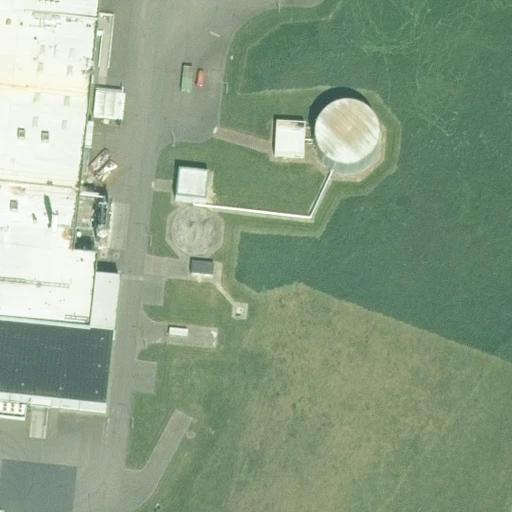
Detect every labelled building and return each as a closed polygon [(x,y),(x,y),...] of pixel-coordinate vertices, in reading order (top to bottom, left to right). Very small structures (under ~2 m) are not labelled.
[(0,0),(0,405),(105,416),(113,342),(89,339),(96,268),(72,265),(100,0),(0,0)] [(104,106),(103,116),(127,119),(128,108),(104,106)] [(313,143),(313,144),(313,145),(313,146),(313,147),(313,148),(314,149),(314,150),(314,151),(314,152),(315,152),(315,153),(315,154),(316,155),(316,156),(317,157),(317,158),(318,158),(318,159),(319,160),(319,161),(320,162),(321,162),(321,163),(322,164),(323,164),(324,165),(325,166),(326,167),(327,167),(328,167),(329,168),(330,169),(331,169),(332,169),(333,170),(334,170),(335,170),(336,170),(337,170),(338,171),(339,171),(340,171),(341,171),(342,171),(343,171),(344,171),(345,170),(346,170),(347,170),(348,170),(349,169),(350,169),(351,169),(352,168),(353,168),(354,167),(355,167),(355,166),(356,166),(357,165),(358,165),(359,164),(360,163),(361,162),(362,161),(363,160),(363,159),(364,158),(365,157),(365,156),(366,155),(366,154),(366,153),(367,152),(367,151),(368,150),(368,149),(368,148),(368,147),(368,146),(368,145),(368,144),(368,143),(368,142),(368,141),(368,140),(368,139),(368,138),(368,137),(368,136),(367,135),(367,134),(367,133),(366,133),(366,132),(366,131),(365,130),(365,129),(364,128),(364,127),(363,127),(363,126),(362,125),(361,124),(360,123),(359,122),(358,121),(357,120),(356,120),(355,119),(354,118),(353,118),(352,118),(351,117),(350,117),(349,117),(348,116),(347,116),(346,116),(345,115),(344,115),(343,115),(342,115),(341,115),(340,115),(339,115),(338,115),(337,115),(336,116),(335,116),(334,116),(333,116),(332,117),(331,117),(330,117),(329,118),(328,118),(327,119),(326,119),(325,120),(324,120),(324,121),(323,122),(322,122),(321,123),(321,124),(320,124),(319,125),(319,126),(318,127),(317,128),(317,129),(316,130),(316,131),(315,132),(315,133),(314,134),(314,135),(314,136),(314,137),(313,138),(313,139),(313,140),(313,141),(313,142),(313,143)] [(303,130),(275,128),(274,159),(302,160),(303,130)] [(208,179),(178,176),(175,204),(205,208),(208,179)] [(171,233),(171,234),(171,235),(171,236),(171,237),(171,238),(171,239),(171,240),(172,241),(172,242),(172,243),(173,244),(173,245),(174,246),(175,247),(175,248),(176,249),(177,250),(178,251),(179,251),(179,252),(180,253),(181,253),(182,254),(183,254),(183,255),(184,255),(185,255),(186,256),(187,256),(188,257),(189,257),(190,257),(191,257),(192,257),(193,257),(194,257),(195,257),(196,257),(197,257),(198,257),(199,257),(200,257),(201,256),(202,256),(203,256),(204,255),(205,255),(206,254),(207,254),(207,253),(208,253),(209,252),(210,251),(211,251),(211,250),(212,250),(212,249),(213,248),(214,247),(214,246),(215,246),(215,245),(215,244),(216,243),(216,242),(217,241),(217,240),(217,239),(217,238),(217,237),(218,236),(218,235),(218,234),(218,233),(218,232),(218,231),(217,231),(217,230),(217,229),(217,228),(217,227),(216,227),(216,226),(216,225),(216,224),(215,224),(215,223),(214,222),(214,221),(213,220),(213,219),(212,219),(212,218),(211,217),(210,217),(210,216),(209,216),(209,215),(208,215),(207,214),(206,213),(205,213),(204,213),(204,212),(203,212),(202,212),(201,211),(200,211),(199,211),(198,211),(197,211),(196,210),(195,210),(194,210),(193,210),(192,210),(192,211),(191,211),(190,211),(189,211),(188,211),(187,212),(186,212),(185,212),(184,213),(183,213),(182,214),(181,214),(180,215),(179,216),(178,217),(177,218),(176,219),(176,220),(175,220),(175,221),(174,222),(173,223),(173,224),(172,225),(172,226),(172,227),(172,228),(171,228),(171,229),(171,230),(171,231),(171,232),(171,233)] [(213,269),(191,267),(190,279),(212,281),(213,269)] [(165,329),(164,341),(212,345),(213,332),(165,329)]
